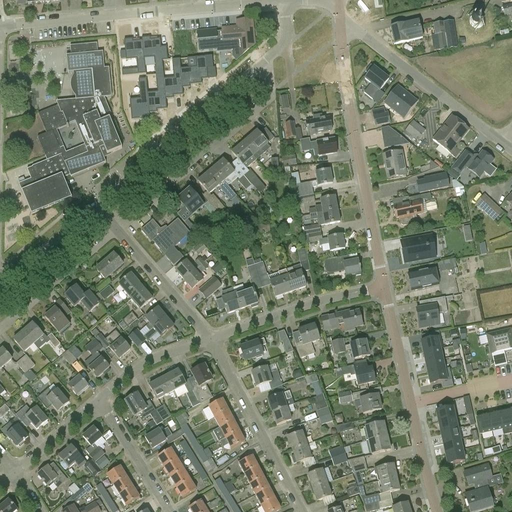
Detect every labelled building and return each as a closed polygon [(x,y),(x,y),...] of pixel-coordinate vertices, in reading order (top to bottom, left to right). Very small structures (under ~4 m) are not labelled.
[(511,14),(511,4),(501,6),(504,16),(511,14)] [(482,17),(480,15),(477,15),(475,15),(472,16),(470,18),(469,20),(469,21),(469,23),(469,25),(471,27),(473,29),(475,30),(478,30),(481,29),(483,27),(484,24),(484,22),(484,19),(482,17)] [(236,62),(254,45),(252,20),(240,21),(240,27),(222,29),(223,45),(231,45),(232,57),(236,62)] [(394,46),(422,40),(418,22),(390,29),(394,46)] [(432,25),(434,36),(437,36),(439,52),(457,50),(453,22),(432,25)] [(150,38),(141,39),(141,42),(142,42),(143,59),(144,59),(153,58),(155,70),(163,69),(161,53),(166,52),(166,45),(160,46),(160,40),(150,41),(150,38)] [(132,40),(123,41),(125,61),(136,60),(137,71),(145,71),(144,59),(143,59),(142,42),(141,42),(139,42),(132,42),(132,40)] [(96,167),(105,164),(102,157),(121,150),(108,116),(110,115),(104,98),(111,98),(108,69),(104,69),(102,53),(97,53),(96,44),(69,47),(70,57),(66,57),(66,56),(67,74),(83,73),(86,101),(80,103),(86,117),(82,119),(94,146),(86,149),(84,146),(65,154),(56,131),(79,122),(73,109),(61,114),(58,107),(38,115),(46,135),(37,138),(45,158),(46,157),(48,161),(32,168),(27,170),(31,180),(18,185),(31,216),(53,207),(71,199),(70,196),(63,179),(69,177),(70,178),(96,167)] [(180,69),(182,89),(190,88),(190,86),(201,85),(201,80),(208,80),(205,57),(195,58),(196,68),(180,69)] [(164,79),(163,79),(165,100),(173,99),(173,96),(183,95),(182,89),(180,69),(180,66),(172,67),(173,78),(164,79)] [(364,80),(370,85),(364,94),(372,100),(379,92),(388,80),(373,68),(370,66),(365,73),(368,75),(364,80)] [(147,90),(146,90),(148,110),(149,110),(156,109),(156,107),(166,106),(165,100),(163,79),(164,79),(163,75),(155,76),(156,89),(147,90)] [(384,105),(403,119),(417,102),(398,87),(384,105)] [(140,100),(129,101),(131,121),(140,120),(139,118),(149,117),(149,110),(148,110),(146,90),(147,90),(147,88),(139,88),(140,100)] [(289,109),(287,96),(279,97),(281,110),(289,109)] [(377,130),(376,127),(390,124),(387,113),(385,114),(383,109),(371,111),(373,123),(366,125),(367,132),(377,130)] [(312,117),(313,121),(305,122),(308,137),(316,136),(316,134),(331,132),(329,118),(322,119),(321,115),(312,117)] [(432,141),(454,159),(459,152),(454,149),(469,131),(451,117),(432,141)] [(301,141),(302,141),(300,129),(295,130),(294,122),(284,124),(287,139),(295,138),(296,142),(301,141)] [(413,122),(403,134),(415,144),(425,131),(413,122)] [(380,129),(383,147),(408,143),(388,128),(380,129)] [(265,129),(259,135),(256,132),(246,141),(251,146),(247,150),(253,157),(267,145),(274,139),(265,129)] [(314,158),(319,157),(336,154),(334,140),(316,143),(309,144),(308,140),(302,141),(301,141),(300,141),(302,153),(313,151),(314,158)] [(242,166),(253,157),(247,150),(251,146),(246,141),(231,153),(242,166)] [(402,152),(400,152),(382,156),(387,180),(406,176),(402,152)] [(451,170),(459,175),(464,168),(479,179),(493,161),(482,152),(478,158),(476,157),(474,157),(473,159),(465,152),(451,170)] [(284,168),(289,167),(293,166),(297,165),(295,156),(282,158),(284,168)] [(238,178),(233,174),(223,161),(209,173),(214,179),(218,176),(228,187),(238,178)] [(315,174),(316,181),(297,185),(293,166),(289,167),(295,199),(313,195),(312,189),(317,188),(332,185),(329,171),(315,174)] [(249,170),(243,175),(252,185),(258,180),(249,170)] [(460,177),(450,170),(447,175),(456,182),(460,177)] [(209,173),(197,182),(206,193),(208,195),(209,194),(219,186),(220,188),(219,189),(230,202),(237,197),(228,187),(218,176),(214,179),(209,173)] [(419,195),(428,193),(448,188),(445,174),(424,179),(424,181),(416,183),(419,195)] [(237,181),(246,191),(252,185),(243,175),(237,181)] [(176,200),(181,206),(180,207),(180,210),(181,211),(177,215),(184,223),(203,207),(208,203),(202,196),(199,193),(195,197),(189,190),(176,200)] [(395,220),(399,219),(400,225),(403,227),(414,224),(416,219),(416,216),(422,215),(420,202),(431,200),(430,194),(408,199),(409,204),(392,207),(395,220)] [(206,201),(208,203),(218,214),(224,209),(213,195),(211,197),(206,201)] [(315,202),(313,195),(295,199),(297,206),(315,202)] [(502,212),(484,196),(475,205),(493,222),(502,212)] [(308,210),(309,216),(337,210),(334,198),(320,201),(321,206),(315,207),(315,209),(308,210)] [(320,227),(324,226),(339,224),(337,210),(309,216),(310,221),(317,220),(318,225),(303,228),(304,237),(321,234),(320,227)] [(28,219),(21,220),(22,227),(29,226),(28,219)] [(152,221),(140,232),(151,244),(152,243),(164,257),(169,262),(173,267),(183,259),(174,249),(190,235),(177,220),(167,229),(165,228),(160,230),(152,221)] [(342,236),(327,239),(322,240),(321,234),(304,237),(303,237),(304,245),(318,242),(320,247),(328,246),(330,253),(344,250),(342,236)] [(404,246),(400,247),(403,262),(427,257),(425,243),(430,242),(428,235),(403,239),(404,246)] [(198,256),(206,250),(201,244),(193,250),(198,256)] [(297,252),(300,264),(308,262),(305,250),(297,252)] [(104,281),(122,266),(113,255),(95,270),(104,281)] [(327,275),(344,271),(345,278),(360,275),(358,261),(349,263),(348,257),(324,261),(327,275)] [(252,259),(245,262),(248,268),(254,266),(252,259)] [(454,259),(438,263),(441,273),(453,270),(454,275),(458,275),(454,259)] [(175,271),(183,281),(194,272),(186,262),(175,271)] [(194,272),(183,281),(191,291),(203,281),(199,277),(208,268),(207,267),(209,266),(205,262),(199,268),(194,272)] [(223,268),(218,263),(211,270),(216,275),(223,268)] [(259,278),(267,275),(262,263),(255,266),(259,278)] [(259,278),(255,266),(246,269),(251,281),(259,278)] [(300,266),(286,270),(291,285),(286,287),(289,294),(306,288),(301,273),(302,273),(300,266)] [(435,269),(407,275),(411,293),(438,287),(435,269)] [(275,299),(289,294),(286,287),(291,285),(286,270),(278,273),(279,277),(278,278),(278,280),(269,283),(275,299)] [(118,286),(131,301),(138,295),(135,291),(140,286),(131,275),(118,286)] [(214,278),(212,280),(198,292),(204,298),(217,286),(219,284),(214,278)] [(152,300),(140,286),(135,291),(138,295),(131,301),(139,311),(152,300)] [(243,301),(246,309),(258,305),(253,289),(244,292),(242,286),(233,289),(238,303),(243,301)] [(84,297),(76,287),(64,297),(74,309),(81,303),(89,313),(99,305),(88,293),(84,297)] [(108,287),(99,295),(104,301),(114,293),(108,287)] [(232,289),(234,295),(221,299),(227,315),(246,309),(243,301),(238,303),(233,289),(232,289)] [(419,303),(420,309),(416,310),(419,330),(439,326),(437,315),(447,313),(444,298),(419,303)] [(70,313),(61,304),(44,318),(59,335),(69,326),(63,319),(70,313)] [(145,320),(149,324),(146,327),(150,332),(165,318),(158,309),(145,320)] [(347,312),(321,319),(324,332),(338,329),(337,321),(342,320),(345,333),(354,330),(354,328),(362,327),(358,312),(348,314),(347,312)] [(137,320),(132,313),(122,322),(127,327),(127,328),(137,320)] [(147,342),(157,334),(161,338),(173,327),(165,318),(150,332),(143,338),(137,330),(132,335),(141,345),(145,341),(147,342)] [(122,322),(118,325),(123,331),(127,327),(122,322)] [(32,324),(22,332),(34,345),(43,337),(32,324)] [(314,355),(311,344),(319,341),(314,326),(298,331),(302,343),(296,345),(300,359),(314,355)] [(511,335),(511,329),(485,335),(490,356),(511,350),(511,335)] [(130,351),(121,340),(122,339),(115,331),(105,340),(95,330),(91,334),(95,339),(93,341),(101,350),(102,350),(104,352),(108,348),(119,360),(130,351)] [(23,354),(34,345),(22,332),(13,341),(23,354)] [(60,345),(51,335),(46,339),(55,349),(60,345)] [(137,348),(141,345),(132,335),(128,338),(137,348)] [(437,339),(419,343),(422,354),(439,350),(437,339)] [(264,340),(258,342),(240,348),(244,363),(263,357),(259,348),(265,346),(264,340)] [(346,352),(351,351),(353,361),(369,357),(366,342),(344,347),(343,340),(331,343),(334,356),(346,354),(346,352)] [(109,369),(101,360),(102,359),(98,354),(101,350),(93,341),(84,349),(91,357),(84,364),(89,370),(96,379),(109,369)] [(293,352),(288,341),(282,343),(286,355),(293,352)] [(74,346),(68,351),(71,355),(77,350),(74,346)] [(2,350),(0,351),(0,367),(1,369),(12,360),(2,350)] [(424,365),(442,361),(439,350),(422,354),(424,365)] [(76,361),(71,355),(68,351),(62,357),(70,367),(76,361)] [(26,356),(21,360),(30,371),(35,366),(26,356)] [(34,376),(30,371),(21,360),(16,364),(30,380),(34,376)] [(442,361),(424,365),(426,375),(428,375),(444,371),(442,361)] [(351,377),(355,376),(357,387),(374,383),(371,369),(367,370),(365,364),(353,367),(336,370),(337,378),(350,375),(351,377)] [(193,378),(188,380),(193,391),(199,403),(200,405),(212,399),(205,384),(212,381),(204,366),(191,373),(193,378)] [(255,388),(269,384),(271,391),(282,387),(277,371),(268,374),(267,369),(251,374),(255,388)] [(178,371),(161,380),(165,388),(169,386),(173,393),(174,392),(184,387),(186,386),(184,382),(178,371)] [(444,371),(428,375),(430,386),(442,384),(444,390),(454,387),(452,381),(448,382),(445,371),(444,371)] [(318,382),(315,375),(305,379),(307,386),(318,382)] [(79,377),(68,387),(76,397),(87,387),(79,377)] [(156,401),(173,393),(169,386),(165,388),(161,380),(148,386),(156,401)] [(381,411),(378,396),(382,395),(380,389),(351,395),(350,392),(337,395),(339,406),(353,403),(353,402),(359,400),(362,415),(381,411)] [(47,411),(51,406),(57,413),(68,404),(57,391),(52,395),(48,390),(37,399),(47,411)] [(193,391),(186,394),(192,406),(199,403),(193,391)] [(163,423),(162,422),(155,411),(149,401),(143,405),(137,394),(124,402),(134,417),(140,414),(143,420),(150,416),(157,427),(163,423)] [(292,399),(284,402),(282,395),(267,400),(271,413),(286,408),(294,405),(292,399)] [(327,408),(323,395),(316,397),(320,410),(327,408)] [(208,408),(214,419),(228,411),(222,400),(208,408)] [(10,411),(5,405),(0,409),(0,419),(0,420),(10,411)] [(155,411),(162,422),(171,417),(164,406),(155,411)] [(26,429),(31,425),(36,431),(47,422),(36,409),(31,413),(26,407),(15,416),(17,418),(21,423),(26,429)] [(286,408),(271,413),(276,426),(291,421),(286,408)] [(317,412),(319,419),(330,415),(328,408),(317,412)] [(437,425),(439,424),(455,421),(452,410),(435,414),(437,425)] [(511,425),(508,410),(498,412),(502,430),(511,427),(511,425)] [(214,419),(219,429),(233,422),(228,411),(214,419)] [(502,430),(498,412),(487,414),(491,433),(502,430)] [(181,430),(184,435),(190,432),(185,424),(187,423),(185,421),(188,419),(185,414),(175,420),(180,428),(181,430)] [(480,435),(491,433),(487,414),(476,417),(480,435)] [(333,422),(330,415),(319,419),(321,426),(333,422)] [(17,427),(21,423),(17,418),(6,427),(11,432),(6,436),(17,448),(28,439),(17,427)] [(455,421),(439,424),(441,435),(458,431),(456,420),(455,421)] [(219,429),(225,440),(239,432),(233,422),(219,429)] [(351,424),(335,427),(337,434),(353,430),(351,424)] [(362,443),(368,442),(387,438),(384,424),(364,428),(367,438),(361,439),(362,443)] [(82,438),(90,447),(85,452),(89,456),(88,457),(92,461),(101,471),(109,464),(104,457),(105,455),(98,448),(97,449),(94,445),(102,439),(93,429),(82,438)] [(165,442),(167,446),(181,437),(184,435),(181,430),(172,436),(167,429),(160,433),(159,431),(145,439),(152,450),(165,442)] [(458,431),(441,435),(443,445),(460,442),(458,431)] [(184,435),(190,445),(196,441),(190,432),(184,435)] [(223,448),(228,445),(230,451),(245,443),(239,432),(225,440),(220,442),(223,448)] [(287,438),(292,451),(306,446),(302,433),(287,438)] [(390,451),(387,438),(368,442),(371,456),(390,451)] [(190,445),(197,455),(202,452),(196,441),(190,445)] [(179,445),(185,455),(191,452),(184,442),(179,445)] [(460,442),(443,445),(446,456),(463,452),(460,442)] [(314,443),(306,446),(292,451),(294,457),(290,458),(293,465),(296,464),(296,465),(311,459),(309,453),(317,450),(314,443)] [(58,458),(68,470),(75,464),(79,470),(85,464),(71,447),(58,458)] [(342,447),(328,452),(331,460),(345,455),(342,447)] [(171,451),(170,450),(157,458),(163,469),(177,460),(171,451)] [(197,462),(191,452),(185,455),(191,465),(197,462)] [(208,462),(202,452),(197,455),(209,475),(217,470),(211,460),(208,462)] [(448,467),(465,463),(463,452),(446,456),(448,467)] [(347,463),(345,455),(331,460),(334,468),(347,463)] [(238,465),(244,475),(258,468),(252,457),(238,465)] [(348,461),(349,467),(365,464),(364,458),(348,461)] [(183,470),(177,460),(163,469),(169,479),(183,470)] [(102,472),(101,471),(92,461),(83,468),(94,479),(102,472)] [(203,472),(197,462),(191,465),(198,475),(203,472)] [(47,487),(52,483),(58,490),(67,481),(53,464),(48,468),(47,468),(37,476),(47,487)] [(367,471),(365,464),(349,467),(350,468),(351,468),(352,474),(367,471)] [(473,485),(475,492),(464,495),(469,511),(481,511),(493,509),(487,489),(503,484),(500,475),(491,478),(487,465),(463,473),(468,487),(473,485)] [(377,476),(379,482),(396,478),(393,466),(374,470),(375,476),(377,476)] [(106,476),(113,487),(126,478),(120,468),(106,476)] [(244,475),(249,486),(263,478),(258,468),(244,475)] [(189,480),(183,470),(169,479),(176,489),(189,480)] [(307,476),(311,489),(326,484),(322,471),(307,476)] [(207,479),(203,472),(198,475),(202,482),(207,479)] [(133,488),(126,478),(113,487),(119,497),(133,488)] [(249,486),(255,497),(269,489),(263,478),(249,486)] [(396,478),(379,482),(380,489),(379,490),(380,495),(390,493),(399,491),(396,478)] [(196,491),(189,480),(176,489),(182,499),(196,491)] [(214,483),(218,490),(223,486),(219,480),(214,483)] [(230,482),(223,486),(229,495),(235,491),(230,482)] [(72,495),(78,489),(73,484),(67,489),(72,495)] [(331,497),(326,484),(311,489),(316,502),(331,497)] [(95,488),(99,495),(105,491),(101,485),(95,488)] [(218,490),(223,499),(229,495),(223,486),(218,490)] [(82,488),(79,491),(73,496),(78,501),(86,494),(82,488)] [(139,499),(133,488),(119,497),(126,507),(139,499)] [(348,498),(359,494),(358,488),(346,491),(348,498)] [(255,497),(260,507),(275,500),(269,489),(255,497)] [(99,495),(106,505),(111,502),(105,491),(99,495)] [(223,499),(230,510),(236,507),(229,495),(223,499)] [(379,495),(365,498),(361,499),(364,507),(379,504),(381,503),(379,496),(379,495)] [(222,505),(219,499),(209,505),(212,511),(222,505)] [(277,511),(280,510),(275,500),(260,507),(262,511),(277,511)] [(15,511),(17,511),(8,501),(0,507),(0,511),(15,511)] [(117,511),(118,511),(111,502),(106,505),(110,511),(117,511)] [(188,509),(190,511),(206,511),(201,502),(188,509)] [(83,507),(76,511),(73,507),(64,511),(91,511),(98,508),(95,503),(85,509),(83,507)]
